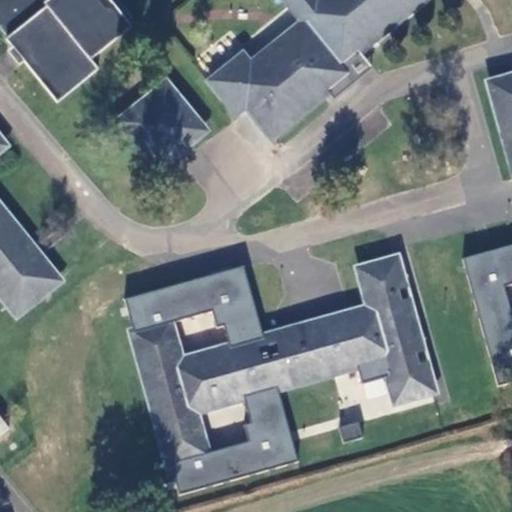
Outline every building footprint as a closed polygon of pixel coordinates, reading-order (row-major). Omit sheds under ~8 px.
[(0,0),(0,18),(11,33),(5,39),(11,46),(15,43),(27,58),(23,61),(57,102),(99,69),(91,60),(131,28),(108,0),(0,0)] [(250,105),(273,134),(327,90),(334,99),(356,82),(338,59),(355,46),(358,49),(359,49),(374,37),(371,33),(382,24),(385,27),(401,15),(398,11),(410,2),(412,5),(419,0),(283,0),(288,5),(292,2),(308,21),(253,65),(243,52),(208,80),(237,116),(250,105)] [(511,79),(492,85),(511,157),(511,79)] [(167,87),(122,123),(157,167),(174,154),(170,149),(182,140),(186,144),(201,131),(167,87)] [(0,292),(6,300),(21,288),(32,301),(55,281),(0,212),(0,292)] [(168,325),(133,335),(141,363),(145,362),(149,374),(145,375),(159,425),(163,424),(166,436),(162,437),(170,464),(204,453),(197,427),(194,428),(190,413),(387,358),(391,372),(389,373),(397,400),(432,390),(424,364),(419,366),(416,353),(420,352),(405,300),(401,301),(398,290),(402,289),(395,262),(361,271),(368,299),(371,298),(374,309),(175,365),(173,353),(176,353),(168,325)] [(0,438),(9,431),(0,420),(0,438)] [(344,441),(362,436),(358,421),(339,427),(344,441)]
